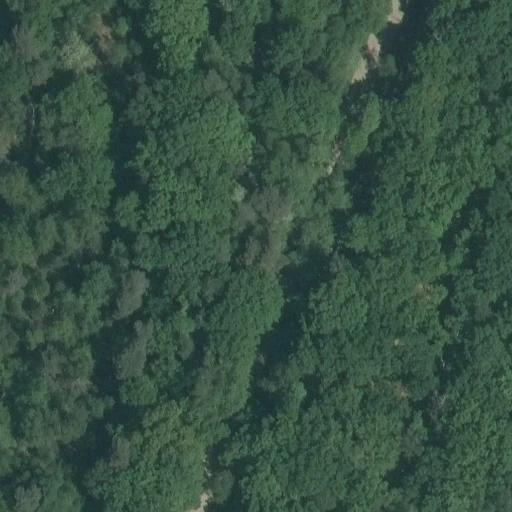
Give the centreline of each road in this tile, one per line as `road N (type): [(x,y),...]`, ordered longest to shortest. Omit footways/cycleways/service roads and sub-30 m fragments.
road 1 (track): [(443,0),(242,511)]
road 2 (unknown): [(212,511),(407,0)]
road 3 (track): [(511,367),(461,511)]
